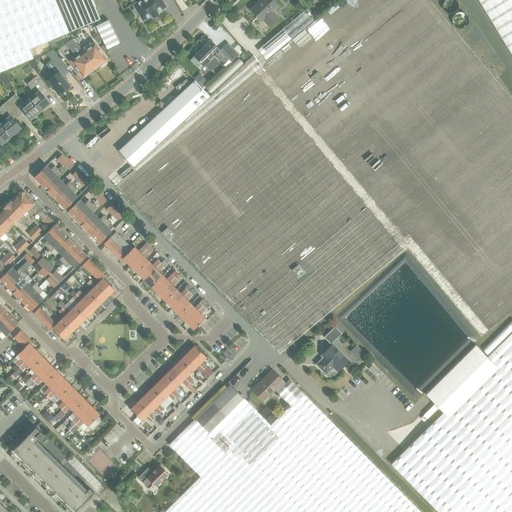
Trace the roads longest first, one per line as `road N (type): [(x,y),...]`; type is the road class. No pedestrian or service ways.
road 1 (residential): [(62,136),(236,315)]
road 2 (residential): [(129,290),(15,170)]
road 3 (unclassified): [(154,450),(261,341)]
